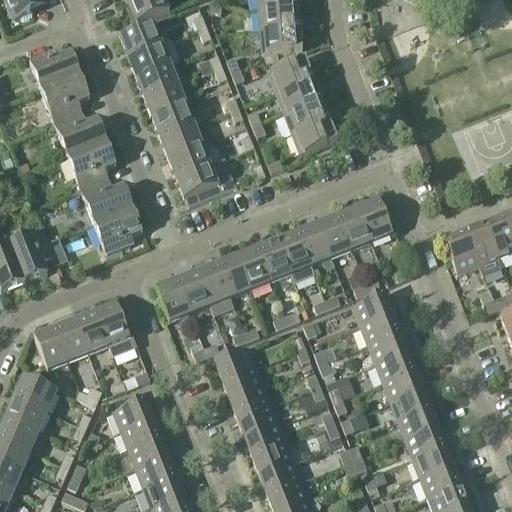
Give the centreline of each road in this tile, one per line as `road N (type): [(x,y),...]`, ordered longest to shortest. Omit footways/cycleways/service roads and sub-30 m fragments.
road 1 (residential): [(511,485),(416,239)]
road 2 (residential): [(219,511),(124,274)]
road 3 (residential): [(169,255),(79,26)]
road 4 (residential): [(169,255),(388,175)]
road 5 (residential): [(335,0),(339,44),(388,175)]
road 6 (residential): [(0,348),(25,312),(124,274)]
